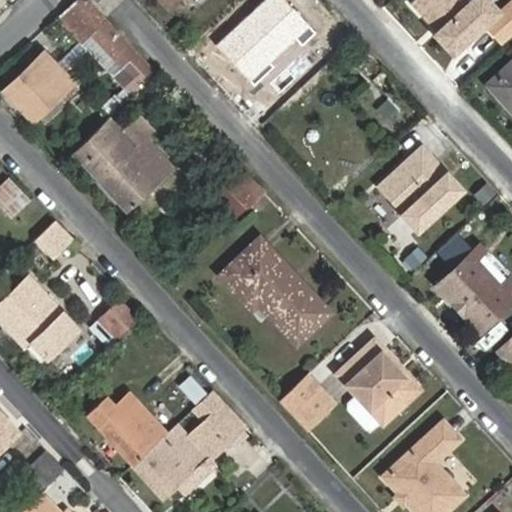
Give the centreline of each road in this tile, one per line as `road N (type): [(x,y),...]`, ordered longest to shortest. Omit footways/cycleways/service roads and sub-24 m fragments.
road 1 (residential): [(118,0),(511,428)]
road 2 (residential): [(0,129),(354,511)]
road 3 (residential): [(346,0),(511,177)]
road 4 (residential): [(128,511),(0,373)]
